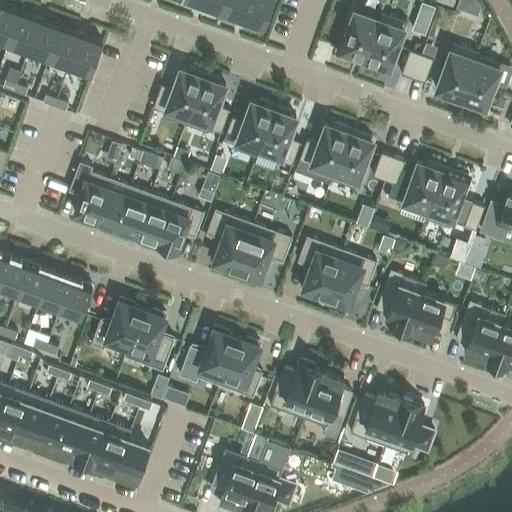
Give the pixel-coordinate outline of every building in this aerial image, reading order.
[(202,0),(201,3),(221,10),(225,0),(202,0)] [(248,0),(225,0),(221,10),(242,18),(248,0)] [(248,0),(242,18),(263,25),(272,0),(248,0)] [(0,39),(8,42),(20,9),(0,1),(0,39)] [(40,16),(20,9),(8,42),(28,50),(40,16)] [(361,62),(362,62),(379,17),(378,17),(354,9),(338,53),(354,59),(355,58),(362,61),(361,62)] [(379,68),(380,63),(389,66),(406,19),(380,10),(378,17),(379,17),(362,62),(379,68)] [(28,50),(48,57),(60,24),(40,16),(28,50)] [(81,31),(60,24),(48,57),(68,65),(81,31)] [(68,65),(90,72),(102,39),(81,31),(68,65)] [(477,53),(478,50),(453,40),(435,88),(444,91),(442,95),(459,101),(476,53),(477,53)] [(409,48),(401,72),(413,76),(421,52),(409,48)] [(421,52),(413,76),(424,80),(433,57),(421,52)] [(476,53),(459,101),(459,102),(460,101),(467,104),(483,111),(501,62),(477,53),(476,53)] [(204,70),(189,64),(187,69),(180,66),(173,86),(161,82),(152,106),(164,110),(163,113),(185,122),(204,70)] [(219,75),(204,70),(185,122),(208,130),(209,126),(221,130),(229,107),(218,103),(225,83),(218,80),(219,75)] [(5,78),(2,85),(14,89),(16,82),(5,78)] [(16,82),(14,89),(25,93),(28,86),(16,82)] [(45,92),(43,100),(54,104),(57,97),(45,92)] [(57,97),(54,104),(65,108),(68,101),(57,97)] [(235,142),(233,146),(256,154),(275,102),(260,97),(258,101),(251,98),(243,118),(232,114),(223,138),(235,142)] [(258,151),(292,163),(300,139),(289,135),(296,115),(289,112),(290,108),(275,102),(256,154),(257,154),(258,151)] [(350,125),(333,119),(331,124),(325,121),(318,141),(306,137),(295,168),(329,181),(331,177),(350,126),(350,125)] [(350,126),(331,177),(355,186),(374,135),(350,126)] [(0,172),(8,150),(0,146),(0,172)] [(132,146),(129,154),(138,157),(141,149),(132,146)] [(381,150),(373,173),(385,178),(393,154),(381,150)] [(393,154),(385,178),(396,182),(405,158),(393,154)] [(444,164),(427,158),(426,163),(417,160),(403,199),(427,208),(428,209),(444,164)] [(74,210),(95,218),(111,176),(90,168),(92,164),(79,159),(69,188),(80,193),(74,210)] [(424,216),(450,225),(452,219),(476,227),(484,204),(472,199),(471,201),(460,197),(469,173),(452,167),(452,168),(445,165),(445,164),(444,164),(428,209),(427,208),(424,216)] [(95,218),(115,226),(131,183),(111,176),(95,218)] [(144,211),(151,191),(131,183),(115,226),(135,233),(144,211)] [(155,240),(156,241),(172,198),(151,191),(144,211),(135,233),(155,240)] [(511,193),(507,192),(503,203),(491,198),(480,228),(503,236),(506,226),(511,227),(511,193)] [(156,241),(155,240),(153,244),(170,250),(171,247),(177,249),(183,230),(195,234),(204,210),(192,206),(172,198),(156,241)] [(215,206),(206,232),(207,232),(207,231),(222,237),(212,263),(225,267),(227,264),(236,267),(253,220),(231,212),(215,206)] [(253,220),(236,267),(245,271),(244,274),(257,279),(267,254),(282,260),(292,234),(253,220)] [(343,247),(306,233),(297,259),(298,259),(298,258),(311,263),(301,289),(315,294),(316,290),(325,294),(343,247)] [(376,259),(365,255),(343,247),(325,294),(334,297),(333,300),(347,305),(356,280),(367,284),(376,259)] [(0,278),(10,252),(0,248),(0,278)] [(0,278),(0,287),(17,294),(30,260),(10,252),(0,278)] [(476,265),(479,257),(467,252),(464,260),(476,265)] [(17,294),(38,301),(50,267),(30,260),(17,294)] [(38,301),(58,309),(71,275),(50,267),(38,301)] [(408,328),(421,290),(423,290),(426,281),(391,268),(376,306),(388,311),(385,319),(408,328)] [(58,309),(79,317),(92,283),(71,275),(58,309)] [(423,290),(421,290),(408,328),(430,336),(433,327),(445,331),(456,302),(423,290)] [(128,345),(142,307),(133,303),(134,300),(121,295),(111,321),(101,317),(101,316),(100,316),(91,341),(104,346),(107,337),(127,344),(128,345)] [(456,337),(467,341),(464,350),(487,359),(500,321),(502,321),(505,312),(470,299),(456,337)] [(127,344),(124,353),(162,368),(174,335),(173,335),(159,330),(166,312),(153,307),(151,310),(142,307),(128,345),(127,344)] [(511,324),(502,321),(500,321),(487,359),(509,367),(511,359),(511,324)] [(196,378),(197,374),(219,382),(236,335),(227,331),(228,328),(215,323),(205,349),(191,344),(191,343),(190,342),(179,372),(196,378)] [(3,333),(15,337),(17,330),(6,325),(3,333)] [(219,382),(253,394),(262,369),(261,368),(260,369),(250,365),(260,340),(246,335),(245,338),(236,335),(219,382)] [(47,340),(35,336),(33,344),(44,348),(47,340)] [(47,341),(44,348),(55,352),(58,345),(47,341)] [(19,353),(22,346),(14,343),(11,342),(6,353),(17,357),(19,353)] [(19,353),(30,357),(32,350),(22,346),(19,353)] [(300,356),(295,369),(283,365),(275,388),(270,403),(304,415),(321,368),(314,366),(316,361),(300,356)] [(49,363),(46,370),(57,374),(60,367),(49,363)] [(71,371),(60,367),(57,374),(68,378),(71,371)] [(344,377),(321,368),(304,415),(326,424),(332,409),(343,413),(352,390),(340,385),(344,377)] [(89,378),(87,385),(98,389),(100,382),(89,378)] [(0,405),(9,382),(0,379),(0,405)] [(28,390),(9,382),(0,405),(0,429),(12,434),(18,417),(28,390)] [(100,382),(98,389),(109,393),(111,386),(100,382)] [(384,443),(401,396),(379,387),(375,396),(364,392),(350,430),(384,443)] [(18,417),(12,434),(32,442),(39,423),(49,397),(28,390),(18,417)] [(138,404),(141,397),(125,391),(123,398),(138,404)] [(424,404),(401,396),(384,443),(407,451),(410,442),(427,448),(434,428),(417,422),(424,404)] [(69,404),(49,397),(39,423),(32,442),(53,449),(69,404)] [(149,408),(152,401),(141,397),(138,404),(149,408)] [(69,404),(53,449),(73,457),(90,412),(69,404)] [(110,419),(90,412),(73,457),(93,464),(110,419)] [(110,419),(93,464),(114,471),(127,435),(128,436),(131,427),(110,419)] [(114,471),(135,479),(148,443),(128,436),(127,435),(114,471)] [(259,458),(225,446),(211,484),(223,488),(219,497),(242,506),(259,458)] [(338,448),(335,459),(351,465),(355,454),(338,448)] [(282,467),(259,458),(242,506),(259,511),(265,511),(271,496),(288,502),(295,482),(279,476),(282,467)] [(390,481),(338,462),(336,467),(332,476),(368,490),(390,481)] [(394,474),(387,471),(384,479),(392,481),(394,474)] [(0,511),(38,511),(0,498),(0,490),(0,511)]
